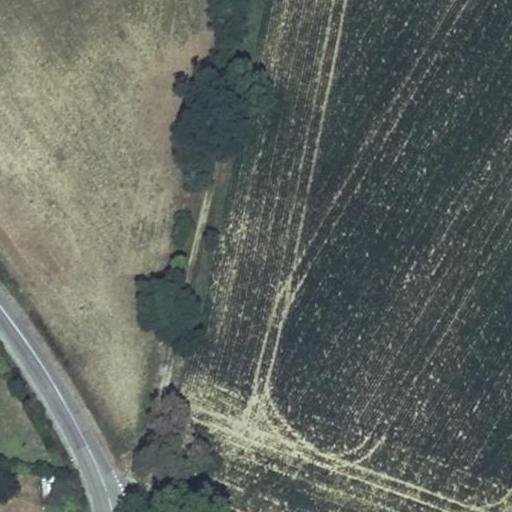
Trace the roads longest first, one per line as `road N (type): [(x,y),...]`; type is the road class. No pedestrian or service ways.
road 1 (track): [(236,0),(138,511)]
road 2 (tertiary): [(0,310),(91,454),(110,511)]
